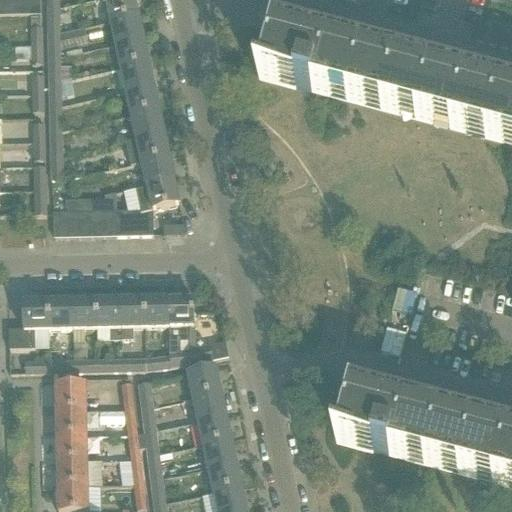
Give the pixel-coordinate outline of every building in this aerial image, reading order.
[(16,20),(15,0),(2,0),(3,20),(16,20)] [(28,20),(27,0),(15,0),(16,20),(28,20)] [(40,19),(39,0),(27,0),(28,20),(40,19)] [(59,14),(58,0),(47,0),(48,14),(59,14)] [(138,21),(132,0),(121,0),(106,3),(111,27),(138,21)] [(59,38),(59,14),(48,14),(48,39),(59,38)] [(143,45),(138,21),(111,27),(116,51),(143,45)] [(489,48),(495,26),(481,22),(474,44),(489,48)] [(500,51),(506,29),(495,26),(489,48),(500,51)] [(511,54),(511,51),(511,30),(506,29),(500,51),(511,54)] [(42,52),(42,33),(31,34),(32,52),(42,52)] [(511,103),(480,95),(273,40),(275,33),(273,33),(260,81),(511,148),(511,103)] [(60,63),(59,38),(48,39),(49,63),(60,63)] [(148,68),(143,45),(116,51),(121,74),(148,68)] [(43,71),(42,52),(32,52),(32,71),(43,71)] [(60,87),(60,63),(49,63),(49,88),(60,87)] [(153,92),(148,68),(121,74),(127,98),(153,92)] [(43,82),(32,82),(33,101),(44,100),(43,82)] [(61,112),(60,87),(49,88),(50,112),(61,112)] [(158,116),(153,92),(127,98),(132,121),(158,116)] [(44,119),(44,100),(33,101),(33,119),(44,119)] [(61,137),(61,112),(50,112),(50,137),(61,137)] [(163,139),(158,116),(132,121),(137,144),(137,145),(163,139)] [(44,130),(34,130),(34,149),(45,148),(44,130)] [(62,161),(61,137),(50,137),(51,161),(62,161)] [(168,163),(163,139),(137,145),(137,144),(125,146),(130,171),(142,168),(142,169),(168,163)] [(45,167),(45,148),(34,149),(34,167),(45,167)] [(51,187),(62,187),(62,161),(51,161),(51,187)] [(173,185),(168,163),(142,169),(147,191),(173,185)] [(45,197),(44,172),(34,173),(34,197),(45,197)] [(173,185),(147,191),(135,194),(140,217),(141,218),(152,216),(178,210),(173,185)] [(45,221),(45,197),(34,197),(35,222),(45,221)] [(90,218),(90,206),(66,207),(66,218),(78,218),(90,218)] [(115,206),(90,206),(90,218),(102,218),(114,217),(115,217),(115,206)] [(152,242),(152,216),(141,218),(140,217),(138,217),(139,242),(152,242)] [(115,242),(114,217),(102,218),(103,243),(115,242)] [(126,217),(115,217),(114,217),(115,242),(127,242),(126,217)] [(139,242),(138,217),(126,217),(127,242),(139,242)] [(66,218),(53,218),(54,243),(67,243),(66,218)] [(79,243),(78,218),(66,218),(67,243),(79,243)] [(91,243),(90,218),(78,218),(79,243),(91,243)] [(103,243),(102,218),(90,218),(91,243),(103,243)] [(194,342),(193,306),(168,307),(170,362),(171,373),(226,363),(224,350),(207,353),(206,347),(201,342),(194,342)] [(145,334),(145,307),(121,308),(121,345),(134,345),(133,334),(145,334)] [(168,307),(145,307),(145,334),(169,333),(168,307)] [(73,337),(72,308),(48,309),(49,336),(72,335),(72,337),(73,337)] [(97,335),(97,308),(72,308),(73,337),(72,337),(72,349),(86,349),(86,335),(97,335)] [(121,345),(121,308),(97,308),(97,335),(109,335),(109,345),(121,345)] [(49,336),(48,309),(24,309),(24,335),(9,336),(9,356),(35,355),(35,336),(49,336)] [(171,373),(170,362),(147,365),(147,376),(171,373)] [(122,376),(122,365),(98,366),(98,377),(122,376)] [(122,365),(122,376),(147,376),(147,365),(122,365)] [(98,377),(98,366),(72,367),(73,378),(98,377)] [(73,378),(72,367),(50,368),(50,379),(56,378),(73,378)] [(50,379),(50,368),(25,368),(25,379),(50,379)] [(220,398),(215,374),(188,380),(193,403),(220,398)] [(134,415),(131,390),(121,392),(125,417),(134,415)] [(139,391),(142,414),(153,412),(150,390),(139,391)] [(86,392),(82,392),(56,393),(57,418),(87,417),(86,392)] [(339,446),(511,492),(511,447),(350,404),(352,397),(351,397),(337,447),(339,447),(339,446)] [(225,421),(220,398),(193,403),(199,427),(225,421)] [(156,437),(153,412),(142,414),(145,439),(156,437)] [(125,417),(128,441),(137,440),(134,415),(125,417)] [(87,443),(87,417),(57,418),(57,443),(87,443)] [(230,445),(225,421),(199,427),(204,451),(230,445)] [(139,454),(147,453),(147,458),(158,456),(156,437),(145,439),(137,440),(139,454)] [(128,441),(128,448),(131,467),(140,466),(139,454),(137,440),(128,441)] [(88,468),(87,443),(57,443),(58,469),(88,468)] [(235,469),(230,445),(204,451),(209,474),(235,469)] [(162,484),(159,460),(158,456),(147,458),(151,486),(162,484)] [(143,491),(140,466),(131,467),(134,492),(143,491)] [(88,493),(88,468),(58,469),(58,494),(88,493)] [(240,492),(235,469),(209,474),(214,498),(240,492)] [(165,509),(162,484),(151,486),(154,510),(165,509)] [(145,511),(143,491),(134,492),(136,511),(145,511)] [(244,511),(240,492),(214,498),(217,511),(244,511)] [(88,511),(88,493),(58,494),(58,511),(88,511)]
